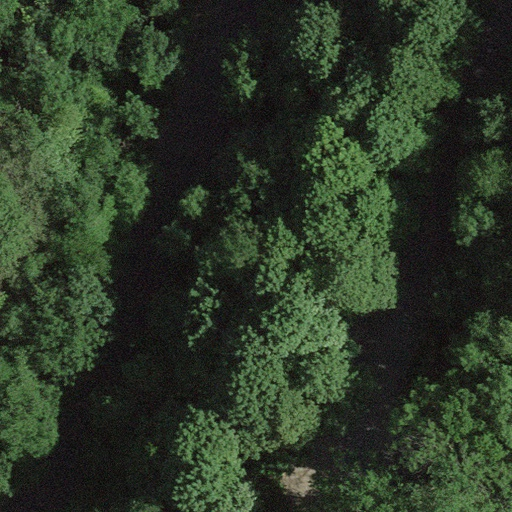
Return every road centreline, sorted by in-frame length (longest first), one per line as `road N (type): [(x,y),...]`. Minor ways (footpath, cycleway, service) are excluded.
road 1 (track): [(252,0),(34,511)]
road 2 (unclassified): [(499,0),(358,511)]
